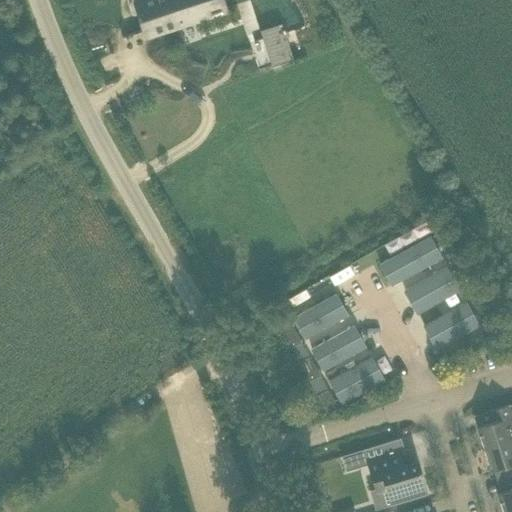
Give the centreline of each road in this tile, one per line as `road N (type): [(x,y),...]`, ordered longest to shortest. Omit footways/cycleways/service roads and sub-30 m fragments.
road 1 (unclassified): [(261,453),(94,131),(37,0)]
road 2 (residential): [(261,453),(431,401)]
road 3 (residential): [(357,271),(431,401)]
